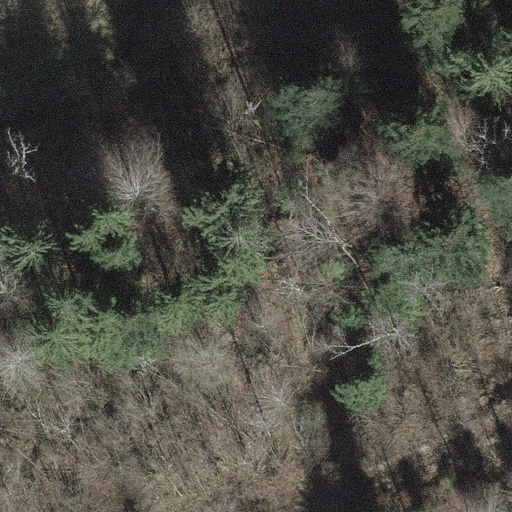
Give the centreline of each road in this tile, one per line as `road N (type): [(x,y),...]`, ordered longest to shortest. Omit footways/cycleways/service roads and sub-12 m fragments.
road 1 (track): [(335,511),(511,428)]
road 2 (track): [(150,0),(70,82),(42,100),(0,109)]
